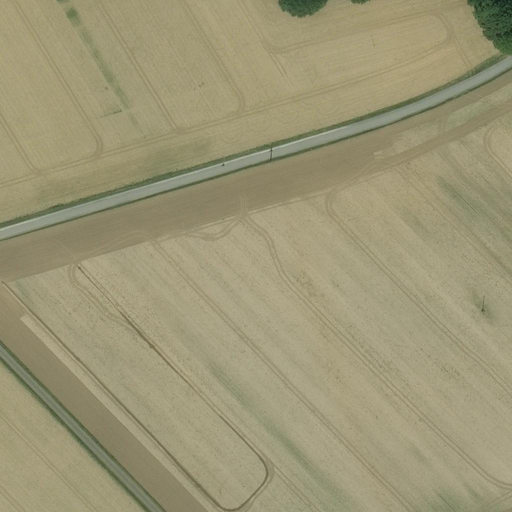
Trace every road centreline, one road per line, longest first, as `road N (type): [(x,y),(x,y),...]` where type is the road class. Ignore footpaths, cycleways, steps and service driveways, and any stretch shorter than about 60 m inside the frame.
road 1 (unclassified): [(511,61),(449,94),(320,141),(0,235)]
road 2 (unclassified): [(0,351),(155,511)]
